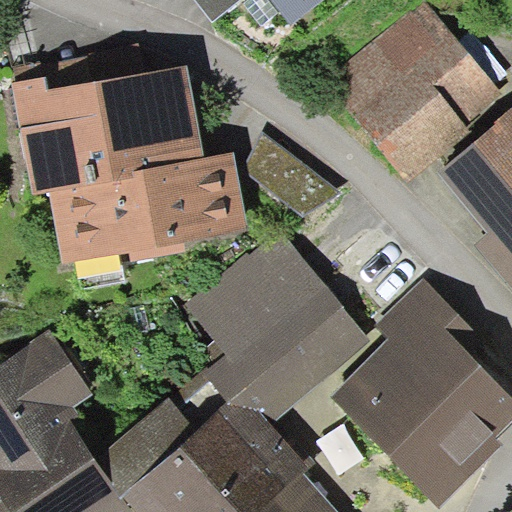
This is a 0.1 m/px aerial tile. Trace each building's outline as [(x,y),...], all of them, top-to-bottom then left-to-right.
[(242,0),(195,0),(213,22),(241,1),(242,0)] [(261,26),(280,11),(271,0),(242,0),(241,1),(261,26)] [(271,0),(280,11),(291,24),(322,0),(271,0)] [(424,0),(326,77),(408,181),(471,132),(465,124),(503,95),(428,0),(424,0)] [(33,195),(50,192),(62,264),(130,251),(132,261),(186,251),(184,241),(248,232),(234,152),(205,158),(188,67),(48,90),(46,77),(12,84),(33,195)] [(511,108),(439,171),(490,230),(471,246),(511,293),(511,108)] [(341,192),(263,130),(242,169),(302,217),(341,192)] [(226,352),(202,372),(227,402),(258,408),(271,424),(277,418),(372,339),(280,231),(250,255),(248,253),(186,302),(226,352)] [(388,340),(331,395),(439,508),(504,445),(496,437),(511,421),(511,398),(470,355),(485,341),(425,278),(374,326),(388,340)] [(0,511),(134,511),(98,457),(71,418),(78,413),(74,407),(94,394),(52,332),(0,366),(0,511)] [(169,397),(98,457),(134,511),(338,511),(303,471),(314,462),(277,418),(271,424),(258,408),(227,402),(202,372),(171,398),(169,397)]
